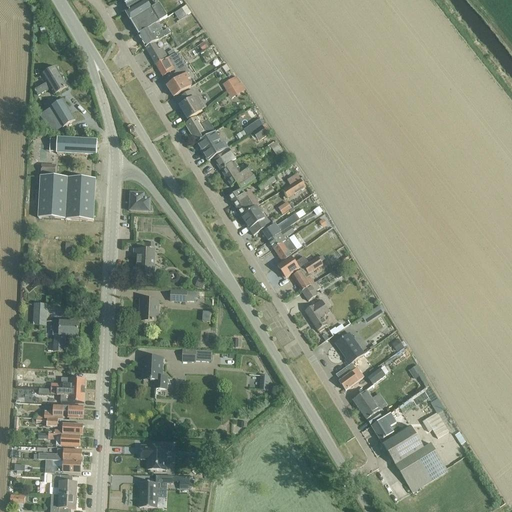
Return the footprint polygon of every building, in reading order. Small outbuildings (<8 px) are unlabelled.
[(122,0),(129,11),(146,1),(147,0),(122,0)] [(137,35),(138,37),(158,24),(168,18),(159,5),(152,10),(146,1),(129,11),(125,13),(131,24),(131,23),(138,34),(137,35)] [(189,13),(193,10),(189,3),(184,5),(189,13)] [(145,49),(146,49),(154,44),(166,37),(171,34),(168,30),(163,33),(158,24),(138,37),(145,49)] [(146,49),(156,66),(167,59),(162,49),(158,51),(154,44),(146,49)] [(180,49),(170,54),(178,71),(189,66),(180,49)] [(167,59),(156,66),(162,77),(173,70),(168,60),(167,59)] [(219,59),(211,64),(216,70),(223,64),(219,59)] [(55,68),(42,76),(47,84),(35,91),(38,96),(50,89),(54,96),(67,88),(55,68)] [(167,88),(174,99),(191,88),(187,81),(190,80),(187,76),(189,74),(185,68),(174,75),(178,81),(167,88)] [(236,77),(222,85),(227,93),(240,84),(236,77)] [(227,93),(231,100),(245,91),(241,84),(240,84),(227,93)] [(199,96),(196,98),(192,91),(178,100),(182,106),(180,108),(188,121),(202,113),(201,111),(206,108),(199,96)] [(63,101),(51,109),(40,115),(46,124),(56,117),(63,129),(75,121),(63,101)] [(209,136),(215,132),(209,122),(209,121),(205,114),(194,121),(194,120),(185,125),(197,145),(209,136)] [(262,129),(253,135),(258,142),(267,136),(262,129)] [(209,136),(197,145),(208,163),(228,149),(224,143),(222,144),(215,133),(209,137),(209,136)] [(58,141),(57,155),(97,157),(98,142),(58,140),(58,141)] [(275,142),(269,146),(273,151),(277,157),(282,153),(275,142)] [(214,161),(220,171),(234,163),(236,161),(229,151),(214,161)] [(221,171),(231,188),(236,184),(240,190),(257,179),(249,167),(241,173),(234,163),(220,171),(221,171)] [(257,186),(261,192),(276,182),(272,176),(257,186)] [(289,181),(291,184),(299,178),(298,176),(289,181)] [(38,219),(93,222),(96,180),(41,177),(38,219)] [(299,178),(291,184),(292,185),(282,191),(287,199),(305,187),(299,178)] [(229,198),(232,203),(242,218),(258,207),(260,205),(251,191),(245,195),(242,190),(229,198)] [(144,199),(144,195),(131,194),(130,212),(150,213),(152,213),(152,207),(150,207),(151,200),(144,199)] [(315,207),(318,213),(325,209),(322,203),(315,207)] [(258,207),(242,218),(250,230),(254,237),(270,225),(258,207)] [(263,234),(268,242),(288,229),(290,228),(300,221),(296,215),(288,220),(290,222),(278,230),(275,225),(263,234)] [(290,228),(288,229),(268,242),(274,250),(286,242),(284,240),(291,235),(294,233),(290,228)] [(298,247),(304,245),(297,232),(292,235),(298,247)] [(274,250),(283,264),(291,258),(290,256),(297,251),(289,240),(286,242),(274,250)] [(137,276),(154,277),(155,251),(134,250),(134,258),(138,259),(137,276)] [(311,287),(315,284),(308,275),(323,266),(321,263),(325,260),(322,257),(309,265),(304,258),(295,264),(291,258),(283,264),(278,267),(282,274),(280,275),(284,280),(286,279),(286,280),(300,270),(301,272),(292,278),(302,293),(311,287)] [(311,287),(302,293),(309,303),(322,294),(316,284),(315,284),(311,287)] [(197,293),(187,293),(171,292),(171,302),(187,303),(187,302),(195,302),(195,298),(197,298),(197,293)] [(140,323),(158,324),(159,302),(142,301),(140,323)] [(322,318),(329,314),(322,302),(315,307),(314,306),(305,313),(318,332),(327,326),(322,318)] [(33,326),(46,327),(47,306),(34,305),(33,326)] [(379,309),(369,316),(373,322),(383,316),(379,309)] [(78,338),(79,324),(60,323),(53,323),(53,336),(54,336),(54,353),(64,353),(64,337),(68,337),(68,340),(77,341),(77,338),(78,338)] [(345,361),(349,367),(352,365),(364,356),(349,334),(335,344),(346,360),(345,361)] [(212,352),(196,351),(183,350),(183,363),(195,363),(195,362),(211,362),(212,352)] [(150,382),(155,382),(155,390),(167,391),(167,379),(160,378),(160,372),(163,373),(163,365),(161,365),(161,359),(145,358),(143,381),(144,381),(144,379),(151,380),(150,382)] [(352,365),(349,367),(336,376),(340,382),(339,383),(346,392),(364,379),(357,369),(356,370),(352,365)] [(51,385),(51,391),(57,391),(85,392),(85,380),(70,380),(62,379),(62,385),(57,385),(51,385)] [(51,391),(51,396),(57,396),(70,397),(69,403),(84,404),(85,392),(57,391),(51,391)] [(367,421),(368,421),(372,426),(381,420),(377,414),(388,406),(379,394),(371,399),(366,392),(353,401),(367,421)] [(445,411),(438,400),(432,404),(438,414),(445,411)] [(45,417),(45,420),(58,421),(63,421),(63,419),(63,414),(63,413),(69,413),(68,419),(83,420),(84,408),(54,407),(54,414),(45,413),(45,417)] [(448,433),(437,414),(422,423),(428,433),(432,431),(437,440),(448,433)] [(371,428),(381,443),(393,434),(389,427),(394,424),(389,417),(385,419),(371,428)] [(32,424),(47,425),(47,428),(58,429),(58,421),(45,420),(36,420),(32,420),(32,424)] [(55,431),(55,436),(80,437),(82,437),(83,426),(63,425),(63,432),(55,431)] [(423,448),(410,428),(382,445),(396,467),(413,494),(448,472),(430,443),(423,448)] [(459,434),(455,437),(461,446),(465,443),(459,434)] [(80,437),(55,436),(49,435),(48,440),(57,441),(56,447),(80,448),(80,437)] [(172,448),(141,447),(141,461),(148,461),(148,471),(166,472),(167,458),(172,458),(172,448)] [(51,462),(53,462),(81,463),(82,452),(64,451),(58,451),(58,457),(33,455),(33,461),(51,462)] [(81,463),(53,462),(53,468),(55,468),(55,473),(63,474),(81,475),(81,463)] [(16,474),(21,474),(22,472),(23,472),(24,466),(14,465),(14,471),(16,471),(16,474)] [(60,490),(59,497),(77,498),(77,485),(72,485),(72,478),(53,477),(53,489),(60,490)] [(173,478),(156,477),(156,485),(140,484),(139,509),(157,509),(157,495),(162,495),(163,485),(167,485),(173,485),(173,478)] [(12,496),(11,504),(25,505),(25,496),(12,496)] [(50,511),(70,511),(71,510),(76,511),(77,498),(59,497),(51,497),(50,511)]
